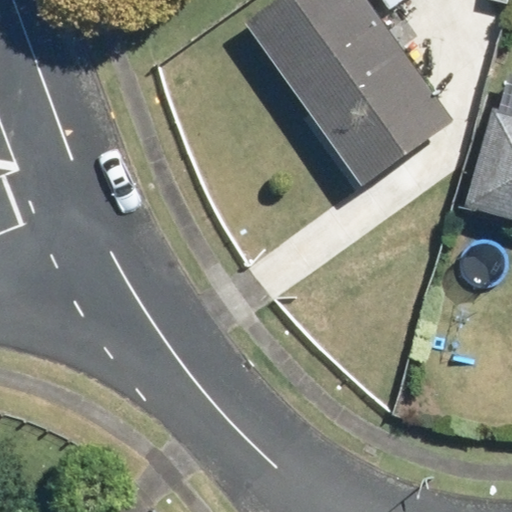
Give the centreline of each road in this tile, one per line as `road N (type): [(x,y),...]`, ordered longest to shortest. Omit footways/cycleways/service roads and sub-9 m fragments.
road 1 (residential): [(88,201),(166,348),(338,511)]
road 2 (residential): [(15,0),(88,201)]
